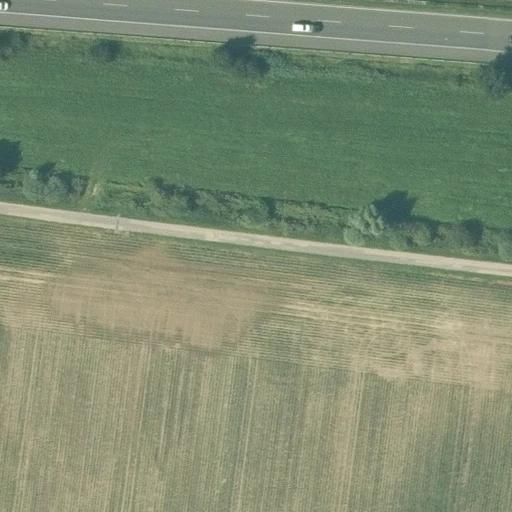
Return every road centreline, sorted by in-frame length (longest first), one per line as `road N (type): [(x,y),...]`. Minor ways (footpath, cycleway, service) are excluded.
road 1 (unclassified): [(0,198),(511,261)]
road 2 (motorway): [(128,0),(511,27)]
